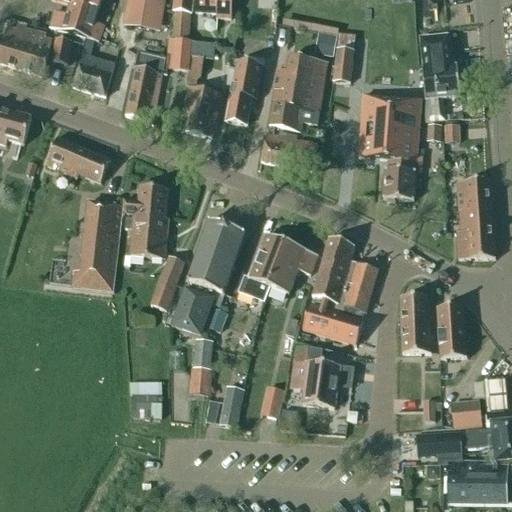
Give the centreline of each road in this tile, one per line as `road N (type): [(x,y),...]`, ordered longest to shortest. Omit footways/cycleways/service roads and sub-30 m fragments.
road 1 (tertiary): [(486,311),(454,279),(329,213),(0,88)]
road 2 (residential): [(485,0),(507,280),(486,311)]
